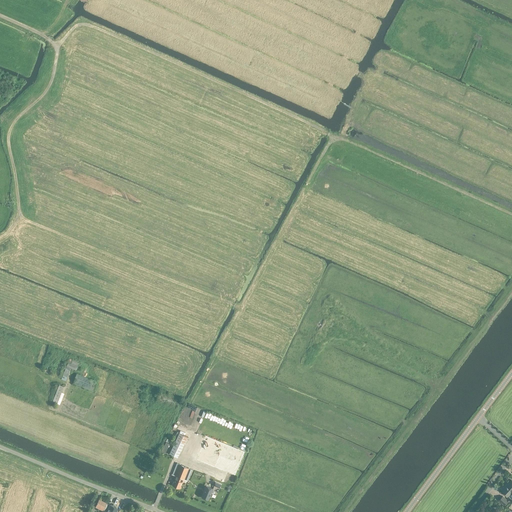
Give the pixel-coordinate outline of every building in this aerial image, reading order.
[(51,349),(42,371),(59,378),(68,356),(51,349)] [(66,366),(71,368),(76,370),(80,361),(73,358),(71,363),(68,362),(66,366)] [(66,381),(71,368),(66,366),(61,379),(66,381)] [(98,379),(97,378),(77,371),(73,382),(94,390),(98,379)] [(59,383),(52,400),(59,403),(65,386),(59,383)] [(178,457),(188,437),(179,433),(169,453),(178,457)] [(205,436),(196,460),(215,467),(235,475),(244,452),(224,444),(205,436)] [(177,463),(172,474),(175,475),(174,479),(175,479),(173,485),(180,487),(182,482),(183,482),(184,479),(187,480),(192,469),(177,463)] [(506,485),(502,489),(511,498),(511,479),(511,480),(507,486),(506,485)] [(202,497),(209,499),(210,496),(211,497),(212,496),(213,494),(212,493),(212,492),(213,489),(206,486),(202,497)] [(508,501),(502,496),(499,500),(504,505),(508,501)] [(96,506),(104,510),(107,503),(99,499),(96,506)]
